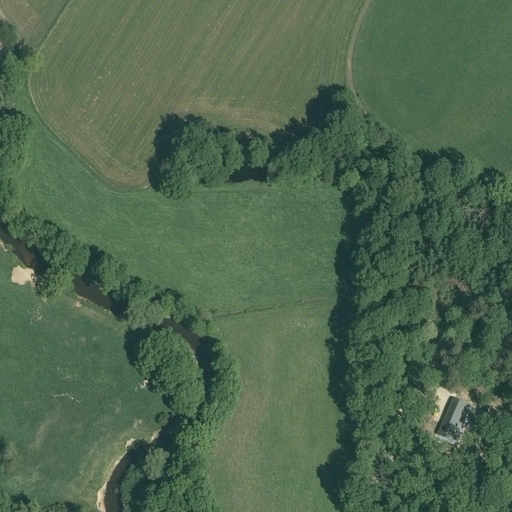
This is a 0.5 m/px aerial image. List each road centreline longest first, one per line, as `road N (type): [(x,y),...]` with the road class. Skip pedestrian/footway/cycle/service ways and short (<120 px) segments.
road 1 (track): [(363,511),(401,285),(405,183),(342,76),(347,37),(368,0)]
road 2 (track): [(380,419),(397,451),(431,474),(511,489)]
